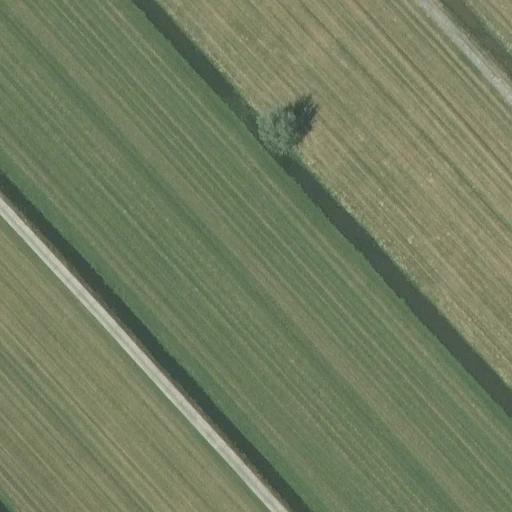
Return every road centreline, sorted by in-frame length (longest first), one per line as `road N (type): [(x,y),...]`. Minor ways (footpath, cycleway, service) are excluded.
road 1 (track): [(276,511),(0,205)]
road 2 (track): [(511,104),(417,0)]
